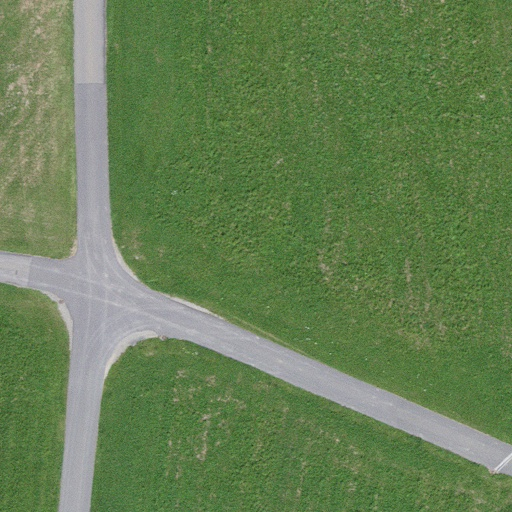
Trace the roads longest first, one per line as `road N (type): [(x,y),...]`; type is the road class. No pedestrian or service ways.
road 1 (unclassified): [(93,0),(94,285)]
road 2 (unclassified): [(66,511),(94,285)]
